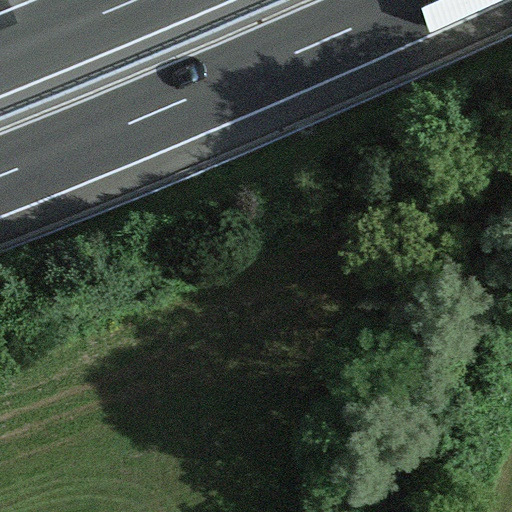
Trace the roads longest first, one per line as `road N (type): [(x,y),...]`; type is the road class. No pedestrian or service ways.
road 1 (motorway): [(0,175),(434,0)]
road 2 (motorway): [(153,0),(0,60)]
